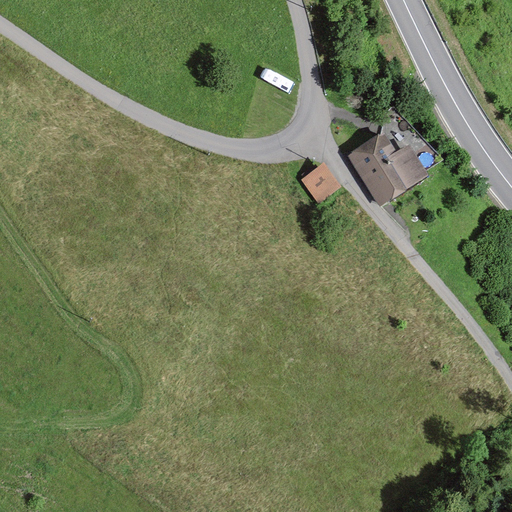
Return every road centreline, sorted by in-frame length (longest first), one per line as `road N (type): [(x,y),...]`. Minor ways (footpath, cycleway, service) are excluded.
road 1 (track): [(0,423),(117,422),(134,410),(138,379),(122,353),(86,324),(0,196)]
road 2 (unclassified): [(316,131),(286,148),(237,146),(122,101),(0,25)]
road 3 (unclassified): [(316,131),(511,384)]
road 4 (secondary): [(403,0),(465,120),(511,186)]
road 5 (unclassified): [(294,0),(316,131)]
